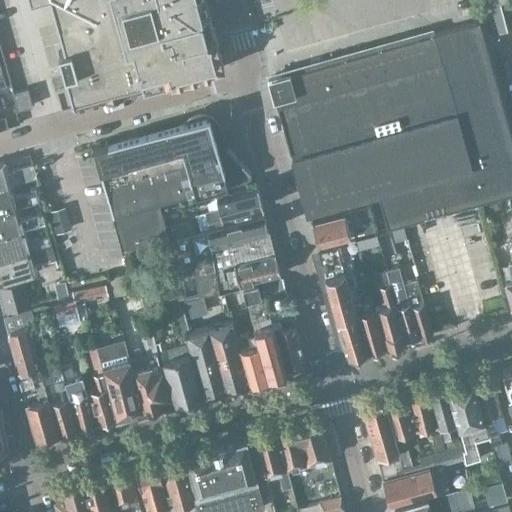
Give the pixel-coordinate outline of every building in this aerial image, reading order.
[(3,0),(0,1),(0,5),(6,24),(18,21),(12,0),(3,0)] [(29,0),(30,1),(33,0),(50,0),(64,49),(58,51),(74,108),(223,67),(205,0),(29,0)] [(279,76),(270,78),(286,137),(290,152),(292,151),(293,155),(291,156),(307,212),(377,192),(387,227),(511,192),(511,139),(479,20),(279,76)] [(15,24),(0,27),(0,40),(3,58),(20,54),(15,24)] [(27,89),(12,93),(17,109),(32,105),(27,89)] [(227,184),(247,179),(249,177),(250,174),(249,171),(235,155),(228,147),(226,147),(225,143),(216,145),(207,114),(93,147),(122,251),(168,237),(159,203),(227,184)] [(32,164),(15,169),(8,171),(5,160),(0,161),(0,186),(11,183),(19,181),(36,177),(32,164)] [(0,186),(0,210),(17,205),(39,199),(36,189),(14,195),(11,183),(0,186)] [(218,207),(205,211),(209,228),(229,224),(226,216),(255,208),(262,206),(257,185),(249,187),(229,192),(215,195),(218,207)] [(0,234),(24,228),(45,222),(42,212),(21,218),(17,205),(0,210),(0,234)] [(65,207),(51,211),(57,232),(71,228),(65,207)] [(195,232),(174,238),(174,240),(181,277),(194,274),(198,296),(220,290),(218,281),(210,245),(268,230),(264,214),(229,224),(209,228),(195,232)] [(346,214),(312,223),(313,225),(310,226),(314,237),(316,236),(319,247),(353,238),(346,214)] [(364,233),(377,230),(375,222),(362,225),(364,233)] [(392,228),(395,241),(405,238),(402,226),(392,228)] [(27,240),(24,228),(0,234),(0,257),(51,244),(48,234),(27,240)] [(268,230),(210,245),(218,281),(225,279),(222,270),(222,269),(222,267),(223,266),(229,265),(275,252),(268,230)] [(379,244),(384,262),(376,234),(356,239),(359,250),(379,244)] [(34,264),(55,258),(51,244),(0,257),(0,266),(4,281),(36,272),(34,264)] [(344,270),(346,270),(344,265),(343,259),(339,244),(317,250),(335,314),(336,318),(356,312),(344,270)] [(275,252),(229,265),(229,267),(231,274),(237,272),(240,284),(272,275),(280,273),(275,252)] [(349,258),(343,259),(358,312),(368,350),(369,350),(386,346),(384,338),(375,307),(375,306),(364,310),(349,258)] [(399,265),(386,268),(390,283),(390,285),(403,332),(405,340),(419,337),(417,328),(406,291),(403,282),(399,265)] [(383,305),(375,307),(384,338),(386,346),(405,340),(403,332),(390,285),(390,283),(389,283),(385,270),(378,272),(381,285),(378,286),(383,305)] [(285,292),(281,278),(261,283),(265,297),(285,292)] [(417,278),(403,282),(406,291),(417,328),(419,337),(432,333),(430,325),(423,302),(417,278)] [(0,286),(0,292),(2,299),(26,292),(23,280),(0,286)] [(258,284),(242,288),(254,330),(267,376),(286,371),(272,319),(270,315),(266,316),(258,284)] [(30,304),(26,292),(2,299),(5,311),(30,304)] [(75,302),(55,306),(59,325),(79,320),(75,302)] [(6,314),(3,315),(7,330),(19,373),(27,371),(30,370),(39,367),(27,325),(35,323),(30,308),(23,310),(11,313),(6,314)] [(181,343),(161,348),(173,392),(175,400),(201,393),(187,341),(184,331),(189,330),(184,312),(183,309),(172,312),(178,336),(179,336),(181,343)] [(368,350),(356,312),(336,318),(347,355),(368,350)] [(283,316),(272,319),(286,371),(302,367),(305,363),(294,324),(291,314),(287,315),(283,316)] [(189,330),(184,331),(187,341),(201,393),(250,381),(240,344),(237,334),(232,319),(189,330)] [(254,330),(237,334),(240,344),(250,381),(267,376),(254,330)] [(147,354),(130,359),(143,409),(170,402),(151,332),(142,335),(147,354)] [(125,339),(98,346),(96,346),(99,357),(116,416),(143,409),(130,359),(125,339)] [(98,421),(116,416),(99,357),(91,359),(95,372),(91,373),(95,387),(89,389),(98,421)] [(71,362),(61,365),(65,377),(79,427),(97,422),(83,373),(74,376),(71,362)] [(511,407),(511,366),(502,370),(511,407)] [(28,374),(20,377),(27,401),(36,435),(40,437),(58,432),(44,383),(40,367),(39,367),(30,370),(31,373),(28,374)] [(491,373),(472,377),(475,385),(484,418),(488,434),(489,434),(497,462),(510,458),(511,458),(507,441),(501,442),(498,431),(506,429),(501,410),(493,380),(491,373)] [(65,377),(44,383),(58,432),(79,427),(65,377)] [(472,377),(446,384),(449,392),(457,420),(463,442),(465,448),(463,448),(466,460),(480,455),(475,438),(489,434),(488,434),(484,418),(475,385),(472,377)] [(446,384),(428,389),(437,423),(440,432),(442,441),(451,439),(448,429),(444,427),(443,424),(457,420),(449,392),(446,384)] [(428,389),(406,395),(415,429),(437,423),(428,389)] [(403,396),(385,401),(387,410),(387,411),(388,412),(398,450),(399,457),(409,455),(410,454),(403,432),(412,429),(405,404),(403,396)] [(384,401),(362,406),(377,456),(384,454),(398,450),(388,412),(387,411),(387,410),(385,401),(384,401)] [(0,410),(0,446),(9,444),(2,419),(0,410)] [(319,418),(275,429),(278,437),(286,468),(287,468),(330,456),(319,418)] [(275,429),(255,434),(265,473),(278,470),(282,488),(292,486),(287,468),(286,468),(278,437),(275,429)] [(440,432),(432,435),(436,450),(444,448),(442,441),(440,432)] [(245,437),(185,454),(200,511),(243,511),(264,506),(245,437)] [(397,474),(382,478),(389,503),(447,486),(441,463),(462,457),(458,444),(444,448),(436,450),(419,455),(421,461),(411,464),(402,467),(396,469),(397,474)] [(158,460),(160,468),(172,507),(197,500),(185,454),(158,460)] [(411,464),(409,455),(399,457),(402,467),(411,464)] [(396,469),(402,467),(399,457),(378,463),(382,478),(397,474),(396,469)] [(160,468),(158,460),(135,466),(147,511),(158,508),(158,511),(173,511),(172,507),(160,468)] [(141,511),(129,468),(103,475),(113,511),(141,511)] [(113,511),(103,475),(81,481),(89,511),(113,511)] [(58,511),(88,511),(81,481),(63,486),(64,489),(53,492),(58,511)] [(470,488),(453,492),(458,511),(466,510),(474,508),(470,488)] [(324,511),(343,507),(340,495),(318,500),(318,501),(321,511),(324,511)] [(394,511),(393,511),(431,511),(427,497),(393,506),(394,511)] [(509,511),(508,503),(482,510),(481,511),(509,511)]
